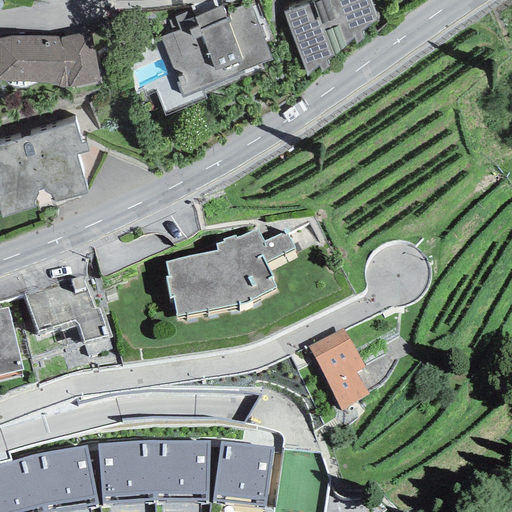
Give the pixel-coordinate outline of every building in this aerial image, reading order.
[(319,0),(283,13),(307,77),(376,19),(369,0),(319,0)] [(179,29),(159,37),(184,98),(273,61),(250,5),(226,15),(222,6),(197,16),(194,9),(174,17),(179,29)] [(7,35),(0,37),(0,80),(9,81),(52,84),(67,88),(100,82),(90,32),(60,37),(7,35)] [(93,104),(77,109),(82,130),(99,125),(93,104)] [(75,123),(0,145),(0,213),(1,218),(87,193),(76,156),(89,152),(86,142),(81,144),(75,123)] [(217,251),(165,262),(169,277),(166,277),(171,297),(173,297),(176,317),(238,304),(239,307),(251,302),(250,300),(276,287),(270,278),(273,276),(265,262),(294,248),(284,232),(262,241),(256,230),(235,239),(235,236),(222,239),(224,242),(216,243),(217,251)] [(84,276),(25,295),(38,335),(60,328),(61,330),(78,325),(84,343),(108,335),(100,309),(95,311),(84,276)] [(8,307),(0,309),(0,374),(23,369),(8,307)] [(342,329),(307,346),(341,411),(369,394),(355,372),(364,367),(342,329)] [(154,440),(97,445),(102,504),(155,501),(154,440)] [(209,441),(154,440),(155,501),(208,501),(209,441)] [(274,449),(220,442),(211,502),(264,508),(274,449)] [(87,446),(30,456),(44,511),(55,511),(98,505),(87,446)] [(44,511),(30,456),(0,464),(0,511),(44,511)]
